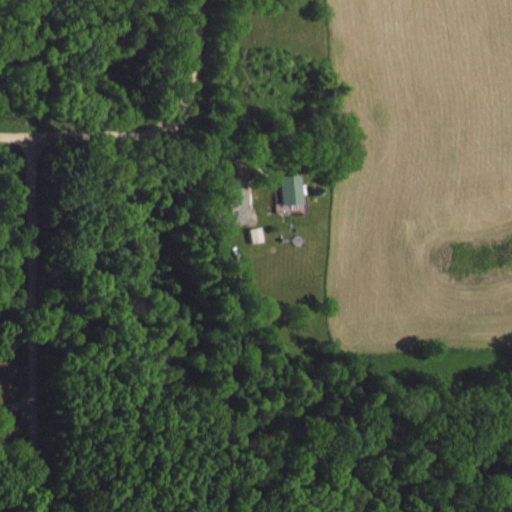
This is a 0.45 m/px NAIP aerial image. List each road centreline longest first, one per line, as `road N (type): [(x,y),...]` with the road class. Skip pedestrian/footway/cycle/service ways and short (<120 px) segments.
road 1 (residential): [(36,511),(30,138)]
road 2 (residential): [(30,138),(166,128),(188,101),(191,0)]
